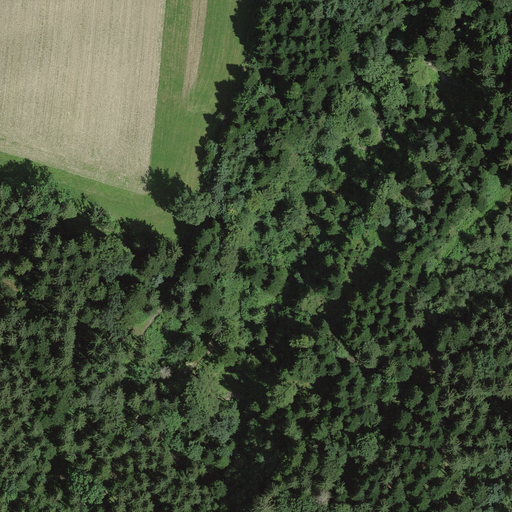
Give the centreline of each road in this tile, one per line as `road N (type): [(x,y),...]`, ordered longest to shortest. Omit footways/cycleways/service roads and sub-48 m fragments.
road 1 (track): [(266,0),(158,312),(102,389),(35,426),(0,433)]
road 2 (track): [(511,179),(481,202),(328,397),(251,511)]
